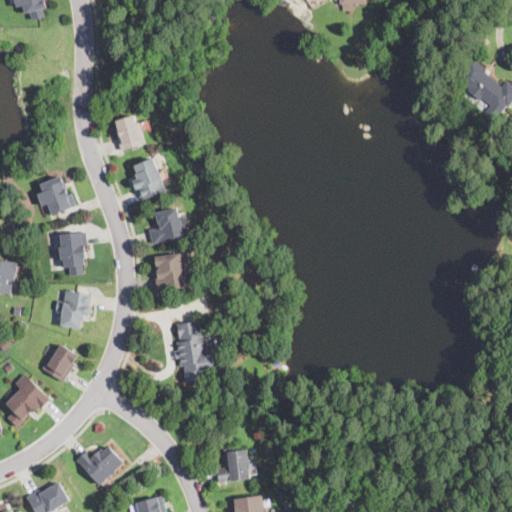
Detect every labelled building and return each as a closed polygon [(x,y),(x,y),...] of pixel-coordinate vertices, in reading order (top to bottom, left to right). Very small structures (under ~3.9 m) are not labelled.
[(44,0),(46,8),(44,8),(46,16),(32,20),(30,12),(25,13),(23,5),(17,7),(15,0),(44,0)] [(366,0),(366,3),(353,3),(353,10),(343,10),(343,4),(340,4),(340,0),(366,0)] [(491,77),(502,86),(507,80),(511,83),(511,102),(508,107),(507,106),(494,122),(484,114),(491,105),(482,98),(480,100),(468,90),(469,88),(457,78),(473,58),(487,70),(485,72),(491,77)] [(136,122),(139,121),(145,144),(126,149),(118,120),(134,116),(136,122)] [(159,171),(160,173),(162,172),(164,178),(163,179),(167,190),(142,199),(136,179),(137,179),(136,174),(138,174),(135,165),(155,158),(159,171)] [(61,176),(64,183),(66,182),(68,188),(66,189),(68,195),(73,193),(78,205),(53,215),(48,203),(42,205),(38,193),(44,191),(41,183),(61,176)] [(181,219),(183,226),(182,226),(184,235),(153,242),(151,232),(155,231),(154,228),(161,226),(160,221),(158,221),(156,212),(178,207),(181,219)] [(84,261),(85,274),(85,275),(73,276),(73,268),(63,269),(61,246),(62,246),(61,235),(87,232),(88,246),(82,247),(84,261)] [(182,263),(182,265),(184,265),(185,270),(184,270),(184,273),(193,271),(195,285),(159,291),(156,277),(159,276),(157,269),(160,269),(159,265),(156,266),(155,257),(188,251),(189,262),(182,263)] [(18,268),(18,271),(16,270),(16,278),(15,278),(15,280),(9,279),(9,283),(12,283),(11,294),(0,292),(0,259),(19,262),(18,268)] [(93,294),(91,306),(94,307),(92,315),(85,314),(84,320),(83,320),(81,329),(61,325),(63,311),(56,310),(58,300),(64,301),(66,289),(93,293),(93,294)] [(200,333),(200,334),(204,333),(207,355),(212,354),(214,367),(203,368),(204,378),(185,381),(183,364),(181,364),(178,342),(180,341),(177,324),(198,321),(200,333)] [(8,347),(3,351),(0,347),(0,343),(6,337),(12,343),(8,347)] [(76,356),(73,362),(76,364),(64,382),(43,369),(49,359),(51,360),(61,343),(78,354),(76,356)] [(15,367),(9,372),(5,367),(11,362),(15,367)] [(43,408),(36,415),(34,412),(18,428),(8,418),(14,411),(7,404),(21,389),(16,384),(26,374),(51,400),(43,408)] [(109,445),(119,456),(125,462),(116,471),(110,477),(109,476),(100,484),(77,459),(87,450),(93,456),(98,451),(101,453),(109,445)] [(232,447),(233,451),(248,449),(251,477),(233,479),(233,481),(219,482),(218,468),(225,467),(223,448),(232,447)] [(60,481),(71,499),(57,507),(58,509),(53,511),(53,510),(49,511),(35,511),(27,497),(38,490),(40,493),(60,481)] [(167,511),(138,511),(137,504),(136,501),(163,494),(167,511)] [(264,499),(264,507),(267,506),(267,511),(236,511),(234,497),(263,494),(264,499)] [(102,502),(96,506),(92,500),(97,496),(102,502)]
